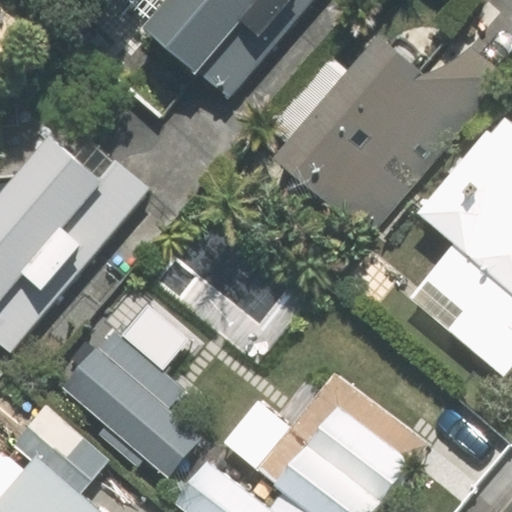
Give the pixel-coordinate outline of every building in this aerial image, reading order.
[(173,0),(149,29),(232,99),(275,48),(277,49),(318,0),(173,0)] [(281,153),(374,233),(507,79),(456,35),(426,70),(384,34),(351,72),(333,56),(272,127),(290,142),(281,153)] [(511,372),(511,119),(508,116),(424,213),(462,246),(415,299),(507,378),(511,372)] [(0,340),(14,353),(156,188),(122,159),(103,180),(58,141),(0,207),(0,340)] [(166,280),(253,355),(303,297),(217,222),(166,280)] [(65,388),(170,479),(223,418),(117,328),(65,388)] [(270,397),(297,419),(327,382),(300,360),(270,397)] [(321,511),(379,511),(432,442),(339,374),(267,472),(321,511)] [(0,511),(105,511),(40,455),(0,501),(0,511)] [(179,503),(190,511),(278,511),(211,461),(179,503)]
